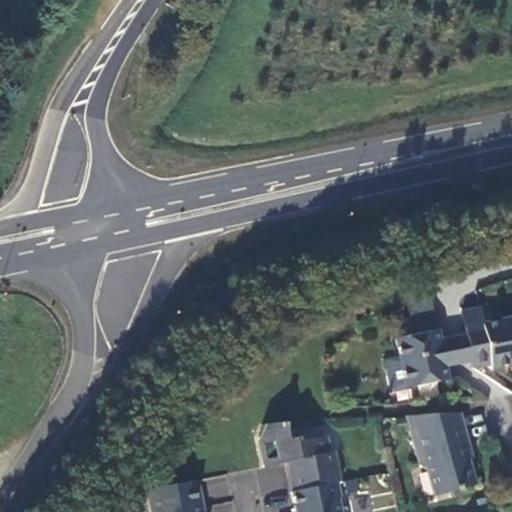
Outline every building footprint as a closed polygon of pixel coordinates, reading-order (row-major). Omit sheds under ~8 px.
[(440,344),(435,319),(403,325),(406,340),(397,342),(407,392),(449,383),(446,369),(440,344)] [(483,326),(465,330),(467,339),(472,363),(474,371),(491,367),(492,371),(511,366),(511,321),(484,327),(483,326)] [(454,341),(440,344),(446,369),(459,366),(472,363),(467,339),(454,341)] [(470,447),(461,415),(406,419),(419,468),(426,472),(435,499),(476,487),(465,448),(470,447)] [(289,442),(287,427),(265,428),(261,439),(266,470),(287,465),(293,495),(337,486),(340,485),(336,456),(332,455),(329,439),(300,444),(299,440),(289,442)] [(200,510),(195,485),(144,496),(147,511),(195,511),(200,510)] [(341,501),(337,486),(293,495),(296,511),(346,511),(344,500),(341,501)]
